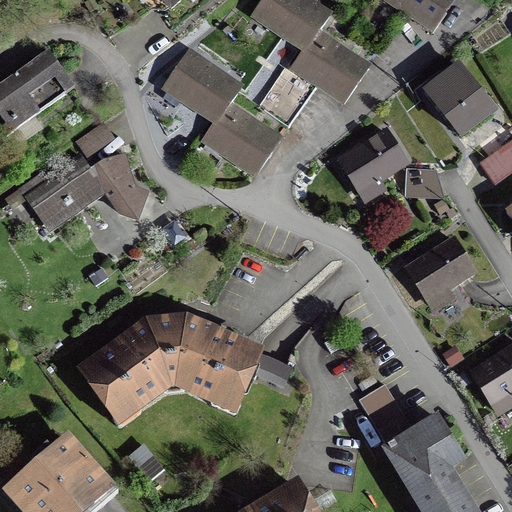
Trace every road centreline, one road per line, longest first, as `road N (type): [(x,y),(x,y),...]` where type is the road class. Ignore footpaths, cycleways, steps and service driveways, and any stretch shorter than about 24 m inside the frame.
road 1 (residential): [(511,494),(360,254),(267,208)]
road 2 (residential): [(447,176),(511,279)]
